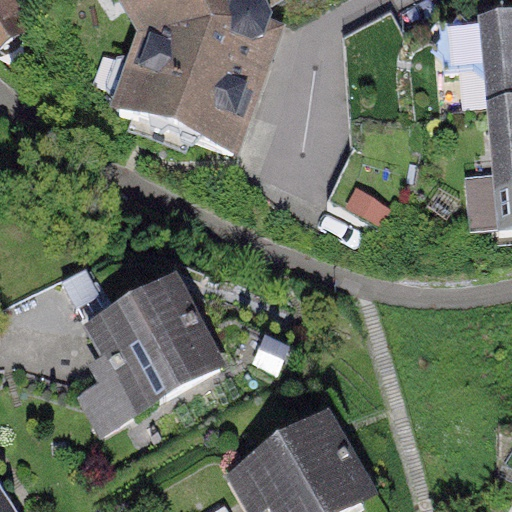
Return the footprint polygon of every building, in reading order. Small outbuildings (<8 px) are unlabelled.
[(23,0),(0,0),(0,70),(49,38),(23,0)] [(117,0),(146,46),(121,115),(233,154),(278,36),(261,8),(274,0),(117,0)] [(511,29),(444,36),(448,80),(501,76),(504,113),(511,112),(511,29)] [(511,112),(504,113),(511,195),(497,196),(501,240),(511,238),(511,112)] [(408,180),(355,156),(329,211),(382,236),(408,180)] [(181,284),(80,338),(129,429),(230,375),(181,284)] [(367,511),(317,429),(241,476),(263,511),(367,511)] [(20,511),(0,476),(0,511),(20,511)]
